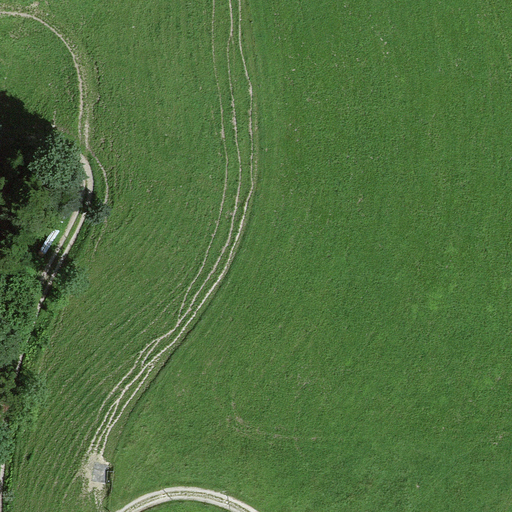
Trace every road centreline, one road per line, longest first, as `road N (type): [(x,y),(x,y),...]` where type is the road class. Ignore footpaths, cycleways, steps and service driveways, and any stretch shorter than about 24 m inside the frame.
road 1 (track): [(0,429),(23,342),(84,208),(86,178),(75,159),(51,146),(0,150)]
road 2 (track): [(246,511),(180,492),(125,511)]
